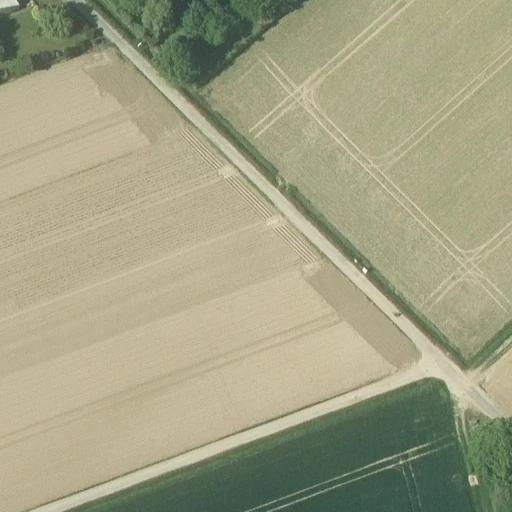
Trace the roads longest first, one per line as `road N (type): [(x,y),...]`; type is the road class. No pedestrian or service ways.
road 1 (track): [(439,362),(123,47)]
road 2 (track): [(439,362),(41,511)]
road 3 (track): [(470,390),(460,402),(486,511)]
